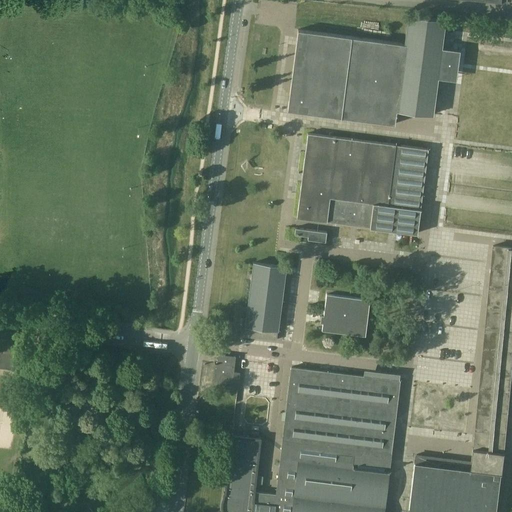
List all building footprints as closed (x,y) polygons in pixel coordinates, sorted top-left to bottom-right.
[(292,77),(287,111),(368,121),(395,124),(396,110),(404,111),(405,111),(423,113),(423,114),(424,114),(424,113),(431,114),(431,115),(432,115),(433,105),(434,105),(433,105),(438,67),(439,67),(439,66),(438,66),(439,59),(440,59),(440,58),(443,30),(444,30),(444,29),(443,29),(444,20),(408,16),(407,24),(406,24),(406,25),(404,43),(298,30),(292,77)] [(308,133),(297,218),(418,233),(428,148),(308,133)] [(296,228),(295,235),(309,236),(308,240),(326,242),(327,232),(296,228)] [(494,511),(501,455),(506,412),(511,353),(511,247),(493,246),(483,347),(472,451),(471,462),(415,455),(416,455),(414,455),(407,511),(383,511),(391,452),(390,452),(399,380),(291,367),(276,494),(254,491),(260,438),(231,435),(225,492),(224,492),(223,497),(223,498),(222,500),(222,501),(222,503),(222,505),(222,506),(222,511),(494,511)] [(245,326),(277,330),(278,330),(286,267),(253,263),(245,326)] [(370,300),(368,300),(326,294),(322,331),(365,336),(370,300)] [(277,330),(245,326),(244,336),(276,340),(277,330)] [(218,354),(217,363),(214,386),(237,388),(239,373),(232,372),(233,365),(234,356),(218,354)]
